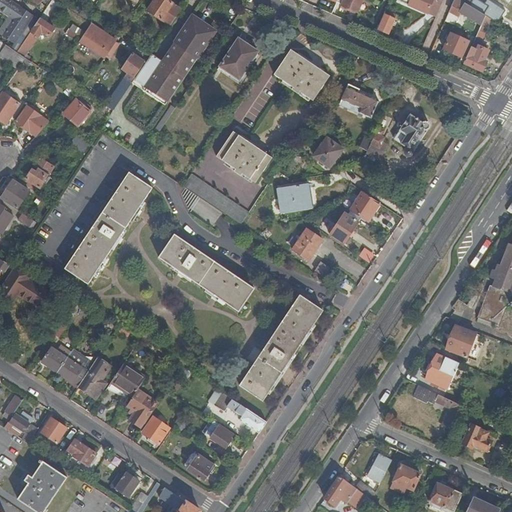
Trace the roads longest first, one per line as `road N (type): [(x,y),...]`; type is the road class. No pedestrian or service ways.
road 1 (residential): [(496,103),(221,511)]
road 2 (residential): [(361,421),(464,267),(511,178)]
road 3 (residential): [(0,364),(221,511)]
road 4 (residential): [(275,3),(496,103)]
road 5 (residential): [(511,490),(361,421)]
